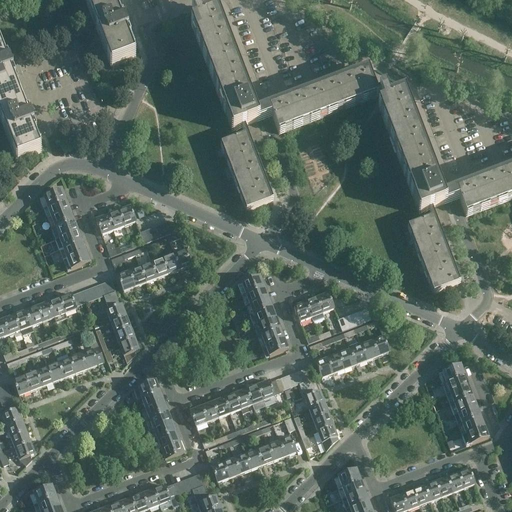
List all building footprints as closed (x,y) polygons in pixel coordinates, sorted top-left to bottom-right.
[(85,0),(112,68),(114,67),(135,59),(134,58),(133,56),(133,55),(129,44),(128,43),(135,40),(131,28),(129,24),(122,27),(121,24),(119,19),(115,9),(114,5),(112,1),(111,0),(85,0)] [(199,8),(192,10),(192,11),(197,23),(192,25),(232,133),(242,129),(245,137),(221,146),(246,213),(261,207),(267,205),(271,203),(249,145),(256,142),(258,145),(264,143),(256,122),(253,115),(251,107),(253,106),(218,15),(203,21),(199,8)] [(0,116),(18,163),(40,154),(39,151),(34,137),(40,135),(37,127),(34,119),(28,122),(11,77),(18,74),(15,67),(12,58),(5,61),(0,48),(0,116)] [(366,71),(269,109),(279,135),(376,98),(366,71)] [(385,91),(379,93),(384,106),(379,108),(420,216),(430,212),(432,219),(408,229),(433,295),(457,286),(435,227),(443,224),(445,228),(451,226),(438,190),(440,189),(406,97),(390,103),(385,91)] [(272,116),(269,109),(262,111),(253,115),(256,122),(265,119),(272,116)] [(511,169),(456,191),(466,218),(511,200),(511,169)] [(459,199),(456,191),(450,194),(441,197),(444,205),(453,202),(459,199)] [(43,211),(47,209),(66,202),(62,192),(43,199),(39,200),(43,211)] [(51,220),(70,213),(66,202),(47,209),(51,220)] [(118,212),(125,228),(135,224),(136,224),(135,221),(130,207),(118,212)] [(107,216),(113,232),(125,228),(118,212),(107,216)] [(51,232),(74,223),(70,213),(47,221),(51,232)] [(96,221),(102,237),(113,232),(107,216),(96,221)] [(55,242),(59,240),(78,233),(74,223),(51,232),(55,242)] [(169,224),(163,226),(167,238),(173,235),(169,224)] [(163,226),(157,228),(161,240),(167,238),(163,226)] [(157,228),(151,230),(156,242),(161,240),(157,228)] [(151,230),(145,233),(150,244),(156,242),(151,230)] [(59,240),(63,251),(82,244),(78,233),(59,240)] [(145,233),(139,235),(144,246),(150,244),(145,233)] [(178,236),(167,240),(169,245),(180,240),(179,236),(178,236)] [(167,240),(156,245),(158,249),(169,245),(167,240)] [(59,252),(63,263),(86,254),(82,244),(63,251),(59,252)] [(145,249),(147,253),(158,249),(156,245),(145,249)] [(120,251),(122,255),(133,251),(131,246),(120,251)] [(108,253),(110,259),(122,255),(120,251),(119,249),(108,253)] [(134,253),(135,257),(147,253),(145,249),(134,253)] [(173,256),(179,272),(191,267),(185,251),(173,256)] [(122,257),(124,262),(135,257),(134,253),(122,257)] [(63,263),(67,273),(90,265),(86,254),(63,263)] [(162,260),(168,276),(179,272),(173,256),(162,260)] [(111,262),(113,268),(125,264),(124,262),(122,257),(111,262)] [(151,265),(157,280),(168,276),(162,260),(151,265)] [(140,269),(146,284),(157,280),(151,265),(140,269)] [(129,273),(135,289),(146,284),(140,269),(129,273)] [(117,278),(123,293),(135,289),(129,273),(117,278)] [(237,288),(242,298),(264,290),(260,279),(237,288)] [(111,282),(105,285),(115,309),(120,307),(111,282)] [(105,285),(100,287),(104,298),(109,311),(115,309),(105,285)] [(100,287),(95,289),(99,300),(104,298),(100,287)] [(95,289),(88,291),(93,302),(99,300),(95,289)] [(242,298),(246,309),(268,300),(264,290),(242,298)] [(88,291),(83,293),(87,305),(93,302),(88,291)] [(83,293),(77,295),(81,307),(87,305),(83,293)] [(77,311),(76,309),(72,298),(71,295),(59,300),(65,316),(77,311)] [(76,309),(81,307),(77,295),(72,298),(76,309)] [(316,300),(322,316),(333,311),(334,311),(328,295),(316,300)] [(67,320),(65,316),(59,300),(48,304),(54,320),(56,325),(67,320)] [(246,309),(249,319),(272,310),(268,300),(246,309)] [(305,304),(311,320),(322,316),(316,300),(305,304)] [(43,324),(54,320),(48,304),(37,308),(43,324)] [(293,308),(299,324),(311,320),(305,304),(293,308)] [(106,312),(110,324),(126,318),(122,306),(120,307),(115,309),(109,311),(106,312)] [(31,328),(43,324),(37,308),(25,313),(31,328)] [(249,319),(253,329),(276,321),(272,310),(249,319)] [(367,311),(361,313),(365,324),(371,322),(367,311)] [(33,333),(31,328),(25,313),(14,317),(20,333),(22,337),(33,333)] [(361,313),(355,315),(359,327),(365,324),(361,313)] [(355,315),(349,317),(353,329),(359,327),(355,315)] [(9,337),(20,333),(14,317),(3,321),(9,337)] [(349,317),(343,320),(348,331),(353,329),(349,317)] [(110,324),(115,335),(130,329),(126,318),(110,324)] [(343,320),(337,322),(342,333),(348,331),(343,320)] [(0,340),(9,337),(3,321),(0,321),(0,340)] [(253,329),(257,340),(280,331),(276,321),(253,329)] [(366,327),(367,331),(379,327),(377,323),(375,324),(366,327)] [(354,332),(356,336),(367,331),(366,327),(354,332)] [(115,335),(119,346),(135,340),(130,329),(115,335)] [(257,340),(261,350),(284,341),(280,331),(257,340)] [(343,336),(345,340),(356,336),(354,332),(343,336)] [(92,333),(86,336),(90,347),(97,345),(92,333)] [(318,338),(320,342),(331,338),(329,333),(318,338)] [(61,338),(62,342),(73,338),(72,334),(61,338)] [(306,341),(308,346),(320,342),(318,338),(317,336),(306,341)] [(332,340),(334,344),(345,340),(343,336),(332,340)] [(49,342),(51,346),(62,342),(61,338),(49,342)] [(371,343),(378,359),(389,354),(383,338),(371,343)] [(98,341),(103,352),(107,351),(103,339),(98,341)] [(135,340),(119,346),(127,367),(137,356),(136,353),(139,352),(135,340)] [(321,345),(322,349),(334,344),(332,340),(321,345)] [(261,350),(265,360),(288,352),(284,341),(261,350)] [(38,346),(40,351),(51,346),(49,342),(38,346)] [(360,347),(366,363),(378,359),(371,343),(360,347)] [(52,349),(54,354),(65,349),(63,345),(52,349)] [(309,349),(311,355),(323,351),(322,349),(321,345),(309,349)] [(27,351),(28,355),(40,351),(38,346),(27,351)] [(349,351),(355,367),(366,363),(360,347),(349,351)] [(41,353),(42,358),(54,354),(52,349),(41,353)] [(80,356),(86,372),(98,368),(97,366),(104,364),(99,349),(92,352),(92,351),(80,356)] [(103,352),(107,365),(113,362),(109,350),(107,351),(103,352)] [(15,355),(17,359),(28,355),(27,351),(15,355)] [(338,356),(344,372),(355,367),(349,351),(338,356)] [(3,358),(6,364),(17,359),(15,355),(15,353),(3,358)] [(30,358),(31,362),(42,358),(41,353),(30,358)] [(69,360),(75,376),(86,372),(80,356),(69,360)] [(327,360),(333,376),(344,372),(338,356),(327,360)] [(18,362),(20,366),(31,362),(30,358),(18,362)] [(58,365),(64,380),(75,376),(69,360),(58,365)] [(315,365),(321,381),(333,376),(327,360),(315,365)] [(7,366),(9,372),(21,368),(20,366),(18,362),(7,366)] [(47,369),(53,385),(64,380),(58,365),(47,369)] [(438,376),(442,387),(464,379),(460,368),(438,376)] [(35,373),(41,389),(53,385),(47,369),(35,373)] [(302,386),(307,399),(319,394),(309,369),(269,385),(274,399),(275,399),(276,403),(286,399),(283,393),(302,386)] [(24,377),(30,393),(41,389),(35,373),(24,377)] [(13,382),(19,398),(30,393),(24,377),(13,382)] [(442,387),(446,397),(468,389),(464,379),(442,387)] [(263,403),(274,399),(269,385),(268,383),(257,388),(263,403)] [(133,392),(137,403),(160,395),(156,384),(133,392)] [(1,389),(11,413),(17,411),(7,387),(1,389)] [(251,407),(263,403),(257,388),(245,392),(251,407)] [(0,403),(5,415),(11,413),(1,389),(0,389),(0,403)] [(446,397),(450,408),(472,399),(468,389),(446,397)] [(292,390),(284,393),(287,401),(295,398),(292,390)] [(240,412),(251,407),(245,392),(234,396),(240,412)] [(304,400),(308,412),(324,405),(320,394),(319,394),(307,399),(304,400)] [(137,403),(141,413),(164,405),(160,395),(137,403)] [(229,416),(240,412),(234,396),(223,401),(229,416)] [(450,408),(454,418),(476,410),(472,399),(450,408)] [(218,420),(229,416),(223,401),(212,405),(218,420)] [(141,413),(145,424),(168,415),(164,405),(141,413)] [(207,425),(218,420),(212,405),(201,409),(207,425)] [(308,412),(313,423),(328,417),(324,405),(308,412)] [(195,429),(207,425),(201,409),(189,414),(195,429)] [(454,418),(458,428),(480,420),(476,410),(454,418)] [(1,417),(6,428),(22,422),(17,411),(11,413),(5,415),(1,417)] [(145,424),(149,434),(172,426),(168,415),(145,424)] [(313,423),(317,434),(333,428),(328,417),(313,423)] [(458,428),(462,439),(484,430),(480,420),(458,428)] [(258,425),(260,429),(272,425),(270,421),(258,425)] [(291,421),(284,423),(289,434),(292,433),(295,432),(291,421)] [(6,428),(10,440),(26,434),(22,422),(6,428)] [(247,430),(249,434),(260,429),(258,425),(247,430)] [(149,434),(153,444),(175,436),(172,426),(149,434)] [(297,429),(301,440),(307,438),(305,438),(301,427),(297,429)] [(333,428),(317,434),(322,446),(325,453),(337,441),(337,440),(337,439),(333,428)] [(236,434),(238,438),(249,434),(247,430),(236,434)] [(484,430),(462,439),(466,449),(470,447),(470,448),(488,441),(488,440),(484,430)] [(250,437),(251,441),(262,436),(261,432),(250,437)] [(10,440),(15,451),(31,445),(26,434),(10,440)] [(225,438),(227,442),(238,438),(236,434),(225,438)] [(153,444),(157,455),(179,446),(175,436),(153,444)] [(239,441),(240,445),(251,441),(250,437),(239,441)] [(214,442),(215,447),(227,442),(225,438),(214,442)] [(301,440),(306,452),(309,450),(312,449),(307,438),(301,440)] [(278,444),(284,460),(296,455),(290,439),(278,444)] [(202,445),(204,451),(215,447),(214,442),(213,441),(202,445)] [(227,445),(229,449),(240,445),(239,441),(227,445)] [(267,448),(273,464),(284,460),(278,444),(267,448)] [(19,462),(25,469),(32,463),(30,458),(35,456),(31,445),(15,451),(19,462)] [(216,450),(219,455),(218,453),(229,449),(227,445),(216,450)] [(179,446),(157,455),(161,465),(184,457),(183,455),(179,446)] [(256,452),(262,468),(273,464),(267,448),(256,452)] [(205,454),(207,460),(219,455),(216,450),(205,454)] [(245,457),(251,473),(262,468),(256,452),(245,457)] [(0,456),(0,460),(3,469),(9,466),(5,455),(3,456),(0,456)] [(234,461),(240,477),(251,473),(245,457),(234,461)] [(222,465),(229,481),(240,477),(234,461),(222,465)] [(211,470),(217,486),(229,481),(222,465),(211,470)] [(458,476),(464,492),(475,487),(469,471),(458,476)] [(333,481),(337,492),(360,483),(356,473),(333,481)] [(195,491),(200,505),(215,499),(205,474),(165,490),(170,504),(171,504),(172,507),(179,504),(177,498),(195,491)] [(447,480),(453,496),(464,492),(458,476),(447,480)] [(436,485),(442,500),(453,496),(447,480),(436,485)] [(337,492),(341,502),(364,493),(360,483),(337,492)] [(424,489),(431,505),(442,500),(436,485),(424,489)] [(160,508),(170,504),(165,490),(164,488),(153,492),(160,508)] [(29,498),(33,508),(55,500),(51,489),(29,498)] [(413,493),(419,509),(431,505),(424,489),(413,493)] [(148,511),(149,511),(160,508),(153,492),(142,496),(148,511)] [(341,502),(345,511),(368,504),(364,493),(341,502)] [(402,498),(407,511),(411,511),(419,509),(413,493),(402,498)] [(135,511),(148,511),(142,496),(131,500),(135,511)] [(200,505),(202,511),(214,511),(220,510),(215,498),(215,499),(200,505)] [(391,502),(394,511),(407,511),(402,498),(391,502)] [(470,507),(471,511),(475,511),(483,509),(479,498),(472,501),(473,506),(470,507)] [(34,511),(53,511),(59,510),(55,500),(33,508),(34,511)] [(122,511),(135,511),(131,500),(120,504),(122,511)]
